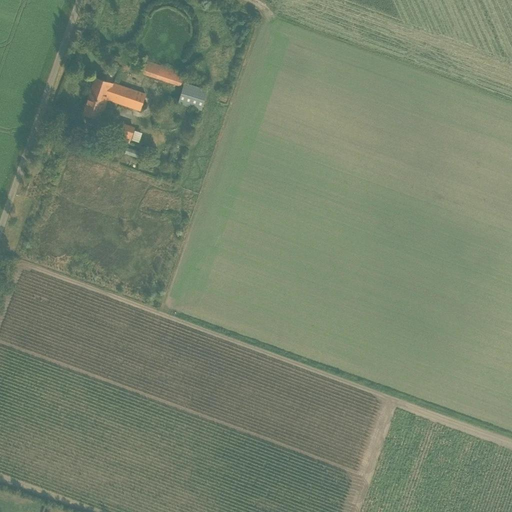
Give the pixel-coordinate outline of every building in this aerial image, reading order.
[(180,85),(184,74),(146,61),(142,73),(180,85)] [(140,110),(145,94),(112,83),(113,83),(95,77),(82,114),(97,119),(100,110),(103,111),(107,99),(140,110)] [(201,109),(207,90),(184,83),(178,102),(201,109)] [(128,141),(132,125),(118,121),(113,137),(128,141)] [(133,129),(130,139),(138,141),(141,131),(133,129)]
